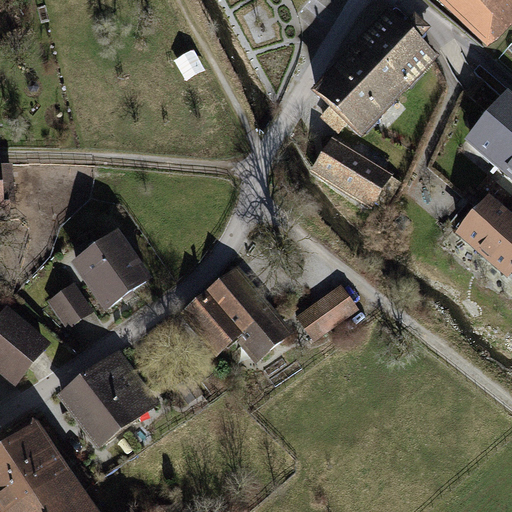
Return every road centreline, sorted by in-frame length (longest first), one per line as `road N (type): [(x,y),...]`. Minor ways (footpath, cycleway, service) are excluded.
road 1 (residential): [(354,0),(269,142),(215,274),(0,418)]
road 2 (track): [(511,408),(251,198)]
road 3 (track): [(183,0),(259,164)]
